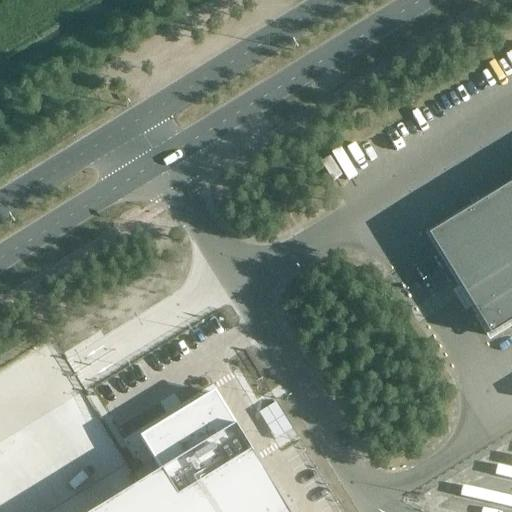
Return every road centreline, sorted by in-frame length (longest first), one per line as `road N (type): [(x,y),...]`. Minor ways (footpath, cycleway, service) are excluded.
road 1 (tertiary): [(0,258),(420,0)]
road 2 (tertiary): [(332,0),(0,204)]
road 3 (unknown): [(289,511),(238,431),(219,424),(158,433),(111,352)]
